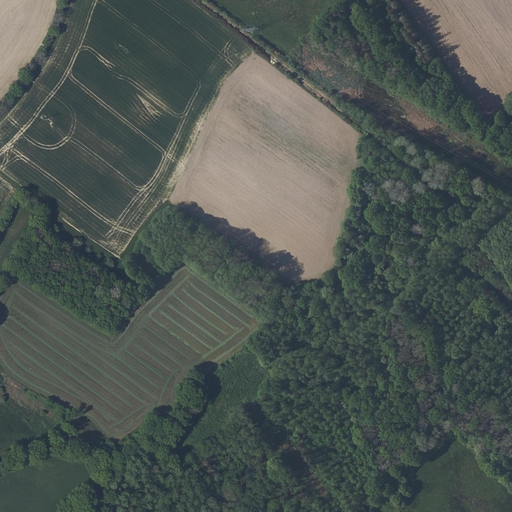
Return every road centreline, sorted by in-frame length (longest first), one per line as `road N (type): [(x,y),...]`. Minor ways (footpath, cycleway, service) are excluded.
road 1 (track): [(196,0),(480,218)]
road 2 (track): [(0,465),(41,450),(80,455),(107,473),(117,511)]
road 3 (track): [(0,176),(52,217),(15,275)]
